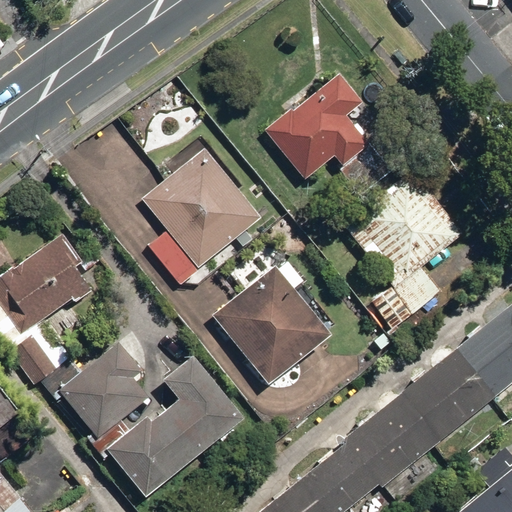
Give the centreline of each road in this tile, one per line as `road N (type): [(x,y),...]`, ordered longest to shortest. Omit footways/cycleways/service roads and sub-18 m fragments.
road 1 (secondary): [(0,123),(170,0)]
road 2 (residential): [(511,112),(420,0)]
